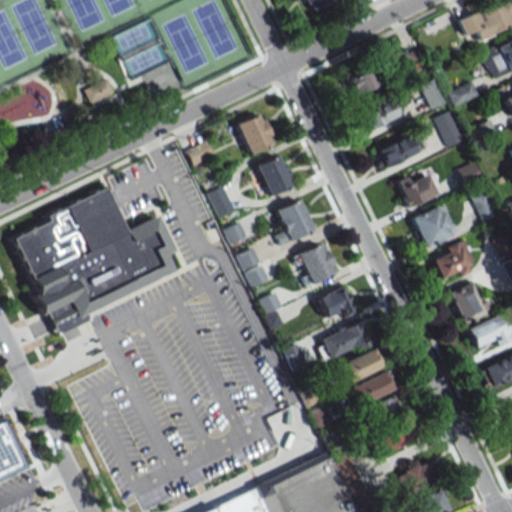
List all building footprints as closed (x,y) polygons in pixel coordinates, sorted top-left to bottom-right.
[(325,0),(309,8),(306,1),(304,2),(303,0),(325,0)] [(497,0),(454,20),(461,36),(471,31),(474,40),(511,24),(500,0),(497,0)] [(511,38),(477,52),(487,78),(511,68),(511,38)] [(367,64),(341,79),(351,97),(378,82),(367,64)] [(111,91),(87,103),(80,89),(105,78),(111,91)] [(442,101),(430,78),(416,85),(428,108),(442,101)] [(444,92),(450,106),(474,95),(468,81),(444,92)] [(511,82),(511,92),(500,98),(509,116),(511,114),(511,82)] [(356,112),(363,128),(394,116),(388,99),(356,112)] [(430,118),(444,147),(459,140),(445,111),(430,118)] [(232,122),(254,112),(269,143),(247,153),(232,122)] [(374,150),(383,166),(416,149),(407,133),(374,150)] [(189,165),(182,150),(203,140),(210,155),(189,165)] [(253,164),(274,154),(289,185),(268,195),(253,164)] [(460,183),(476,175),(470,161),(454,169),(460,183)] [(393,184),(403,206),(431,194),(422,172),(393,184)] [(6,237),(32,292),(28,294),(37,313),(43,310),(54,331),(82,318),(79,311),(168,269),(161,254),(169,249),(152,214),(121,229),(100,185),(40,214),(42,219),(6,237)] [(204,193),(220,185),(232,209),(216,217),(204,193)] [(467,197),(478,222),(495,214),(484,189),(467,197)] [(273,209),(296,198),(310,229),(287,240),(273,209)] [(450,234),(437,204),(407,217),(420,247),(450,234)] [(220,229),(236,222),(243,236),(227,243),(220,229)] [(471,266),(459,240),(426,255),(438,281),(471,266)] [(294,253),(317,242),(331,272),(309,283),(294,253)] [(233,255),(250,248),(256,261),(240,269),(233,255)] [(243,272),(259,264),(265,278),(249,285),(243,272)] [(457,323),(488,310),(483,298),(474,302),(466,283),(445,292),(457,323)] [(349,310),(337,285),(312,298),(324,323),(349,310)] [(256,299),(272,291),(278,305),(262,313),(256,299)] [(260,317),(273,311),(279,323),(266,330),(260,317)] [(471,348),(489,340),(491,345),(507,338),(497,313),(462,328),(471,348)] [(325,357),(316,339),(354,320),(365,344),(355,349),(353,344),(325,357)] [(303,364),(289,370),(280,349),(293,343),(303,364)] [(343,382),(334,364),(368,347),(377,365),(343,382)] [(511,351),(476,369),(484,387),(511,374),(511,351)] [(345,387),(379,371),(388,388),(354,405),(345,387)] [(296,394),(310,387),(316,401),(302,407),(296,394)] [(367,405),(388,395),(395,411),(374,421),(367,405)] [(304,411),(321,403),(329,422),(312,429),(304,411)] [(511,404),(501,408),(508,429),(511,427),(511,404)] [(379,451),(370,432),(401,418),(410,437),(379,451)] [(0,421),(22,466),(0,476),(0,421)] [(319,437),(331,431),(338,444),(325,450),(319,437)] [(262,511),(250,486),(322,451),(350,511),(262,511)] [(356,477),(344,483),(332,458),(344,452),(356,477)] [(391,476),(422,462),(429,478),(398,493),(391,476)] [(357,480),(369,504),(357,510),(345,485),(357,480)] [(209,511),(207,507),(250,486),(262,511),(209,511)]
